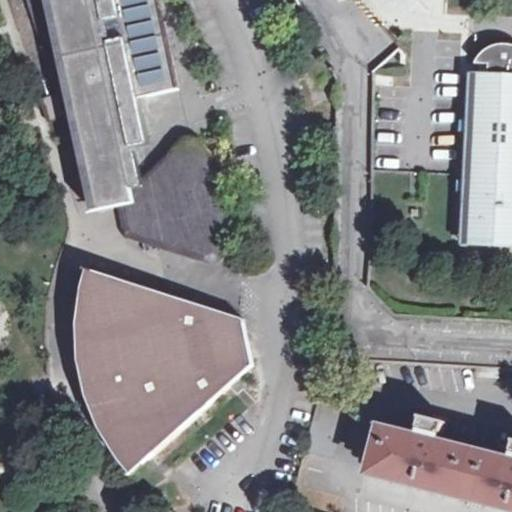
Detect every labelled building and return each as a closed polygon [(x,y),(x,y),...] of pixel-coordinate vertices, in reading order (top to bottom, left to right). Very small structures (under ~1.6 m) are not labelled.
[(26,0),(72,137),(76,136),(100,128),(114,181),(128,177),(132,182),(118,194),(116,197),(117,205),(122,230),(125,234),(142,239),(144,250),(157,247),(156,244),(204,259),(214,257),(218,249),(222,230),(222,216),(221,199),(218,187),(211,168),(197,144),(190,136),(180,137),(160,155),(152,129),(166,124),(153,85),(160,82),(163,93),(194,83),(166,0),(26,0)] [(511,42),(510,42),(507,42),(504,42),(501,42),(498,43),(495,44),(492,45),(489,47),(486,48),(484,50),(482,53),(480,55),(478,58),(477,60),(475,63),(489,64),(489,73),(476,73),(476,86),(468,86),(467,121),(471,121),(470,145),(465,145),(463,174),(463,180),(471,180),(470,200),(463,199),(460,234),(471,235),(471,243),(511,245),(511,42)] [(114,181),(100,128),(76,136),(92,210),(117,205),(116,197),(118,194),(132,182),(128,177),(114,181)] [(471,180),(463,180),(463,199),(470,200),(471,180)] [(471,235),(460,234),(460,243),(471,243),(471,235)] [(86,307),(85,323),(93,324),(102,326),(102,346),(104,365),(109,384),(114,402),(122,420),(109,428),(130,461),(122,469),(125,473),(144,457),(147,454),(194,412),(228,381),(252,361),(242,316),(83,260),(82,265),(95,271),(89,291),(86,307)] [(93,324),(85,323),(85,335),(87,358),(90,372),(93,387),(98,402),(103,416),(109,428),(115,424),(122,420),(114,402),(109,384),(104,365),(102,346),(102,326),(93,324)] [(352,403),(318,393),(304,446),(338,456),(352,403)] [(511,460),(511,461),(437,441),(439,436),(422,433),(421,437),(380,426),(368,474),(511,511),(511,460)]
